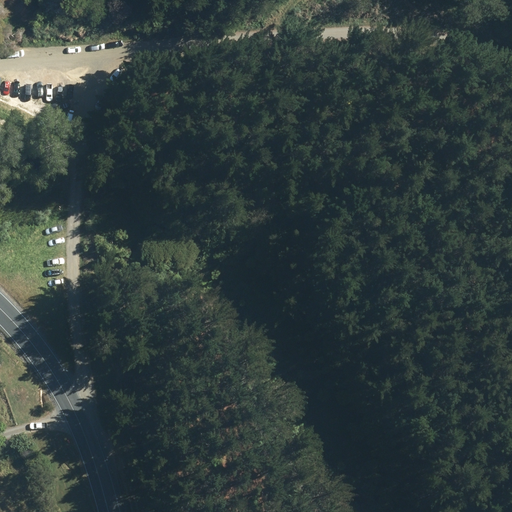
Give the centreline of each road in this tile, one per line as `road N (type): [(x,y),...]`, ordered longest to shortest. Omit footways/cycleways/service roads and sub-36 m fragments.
road 1 (track): [(0,60),(88,61),(359,32),(432,36),(511,66)]
road 2 (track): [(88,61),(73,216),(75,414)]
road 3 (tertiary): [(0,305),(44,355),(75,414),(108,511)]
